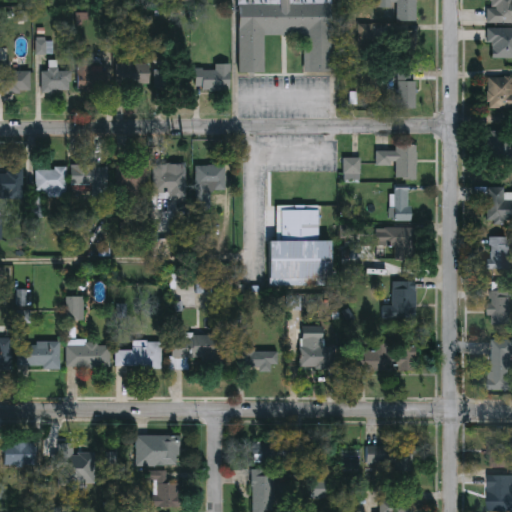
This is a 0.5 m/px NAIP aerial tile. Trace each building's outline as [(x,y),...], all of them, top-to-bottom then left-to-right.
[(264,30),(264,74),(239,74),(239,0),(330,0),(330,74),(308,74),(308,31),(264,30)] [(415,0),(415,20),(396,20),(396,6),(380,6),(380,0),(415,0)] [(511,0),(511,22),(487,22),(487,0),(511,0)] [(511,27),(511,57),(488,57),(488,27),(511,27)] [(416,53),(400,53),(400,31),(416,31),(416,53)] [(90,55),(90,72),(108,72),(108,89),(77,89),(77,55),(90,55)] [(0,61),(10,61),(10,71),(30,71),(30,91),(0,91),(0,61)] [(41,71),(49,71),(49,61),(57,61),(57,71),(71,71),(71,90),(41,90),(41,71)] [(118,63),(148,63),(148,87),(118,87),(118,63)] [(195,66),(230,66),(230,89),(195,89),(195,66)] [(185,69),(184,90),(155,90),(155,69),(185,69)] [(397,108),(397,69),(414,69),(414,108),(397,108)] [(487,77),(511,77),(511,92),(511,108),(487,108),(487,77)] [(511,167),(487,167),(487,130),(510,130),(510,139),(511,139),(511,159),(511,167)] [(415,179),(394,179),(394,165),(375,165),(375,150),(394,150),(394,145),(415,145),(415,179)] [(359,181),(343,181),(343,160),(359,160),(359,181)] [(153,197),(153,164),(186,164),(186,197),(153,197)] [(106,184),(77,184),(77,165),(106,165),(106,184)] [(147,200),(130,200),(130,191),(117,191),(117,165),(147,165),(147,200)] [(225,165),(225,189),(197,189),(197,165),(225,165)] [(66,167),(66,191),(35,191),(35,167),(66,167)] [(0,169),(23,169),(23,193),(0,193),(0,169)] [(511,183),(511,222),(486,222),(486,185),(499,185),(499,183),(511,183)] [(409,186),(409,220),(390,220),(390,186),(409,186)] [(318,242),(330,242),(330,286),(269,286),(269,242),(277,242),(277,206),(318,206),(318,242)] [(413,228),(413,259),(393,259),(393,247),(385,247),(385,228),(413,228)] [(511,267),(488,267),(488,236),(511,236),(511,267)] [(343,254),(363,254),(363,275),(343,275),(343,254)] [(382,318),(382,305),(392,306),(392,281),(415,281),(415,318),(382,318)] [(511,282),(510,324),(489,323),(490,281),(511,282)] [(183,366),(169,366),(169,334),(220,334),(220,360),(183,359),(183,366)] [(0,368),(0,336),(9,336),(9,368),(0,368)] [(511,388),(489,388),(489,338),(511,338),(511,388)] [(300,369),(300,340),(335,340),(335,369),(300,369)] [(159,341),(159,367),(113,367),(113,349),(131,349),(131,341),(159,341)] [(58,368),(19,368),(19,342),(58,342),(58,368)] [(64,367),(64,343),(107,343),(107,367),(64,367)] [(415,369),(396,369),(396,345),(415,345),(415,369)] [(269,370),(237,370),(237,350),(275,350),(275,364),(269,364),(269,370)] [(351,372),(351,350),(382,350),(382,372),(351,372)] [(133,466),(133,435),(177,435),(177,466),(133,466)] [(90,474),(49,473),(49,459),(65,460),(65,442),(83,442),(83,456),(90,456),(90,474)] [(252,442),(286,442),(286,463),(252,463),(252,442)] [(2,465),(2,443),(32,443),(32,465),(2,465)] [(367,443),(413,444),(413,472),(394,471),(394,463),(367,463),(367,443)] [(325,498),(304,497),(306,444),(327,444),(325,498)] [(511,444),(511,466),(490,466),(490,444),(511,444)] [(178,482),(178,509),(152,509),(152,481),(144,482),(144,471),(166,470),(166,482),(178,482)] [(511,474),(511,489),(511,509),(487,509),(487,474),(511,474)] [(275,475),(275,508),(267,508),(267,511),(251,511),(251,475),(275,475)] [(406,498),(406,511),(380,511),(380,498),(406,498)]
